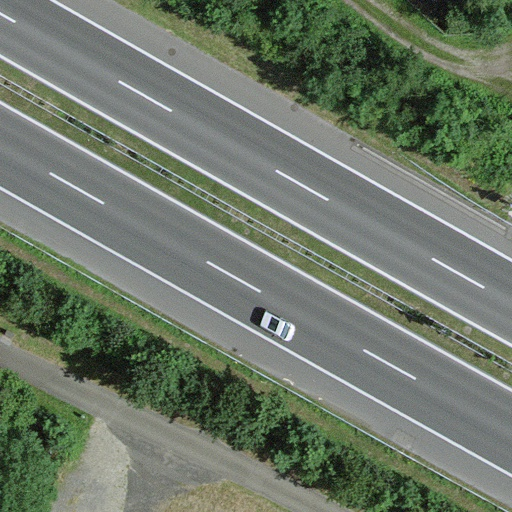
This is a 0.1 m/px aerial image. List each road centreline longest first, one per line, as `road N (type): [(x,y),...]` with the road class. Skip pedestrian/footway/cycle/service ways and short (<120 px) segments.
road 1 (motorway): [(511,307),(0,16)]
road 2 (motorway): [(0,152),(511,439)]
road 3 (residential): [(0,352),(315,511)]
road 4 (track): [(511,82),(358,0)]
